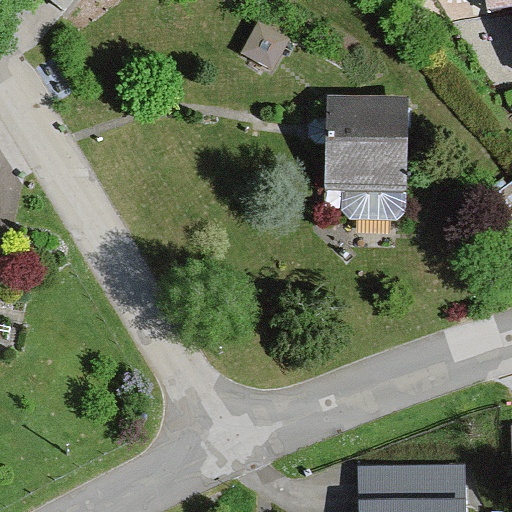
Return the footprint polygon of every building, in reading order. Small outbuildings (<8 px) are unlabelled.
[(511,0),(482,0),(486,19),(511,15),(511,0)] [(260,26),(242,57),(274,75),(292,44),(260,26)] [(404,104),(320,101),(319,121),(310,130),(309,142),(319,150),(317,195),(401,197),(404,104)] [(511,188),(477,212),(507,257),(511,254),(511,188)] [(465,511),(465,471),(358,472),(358,511),(465,511)]
